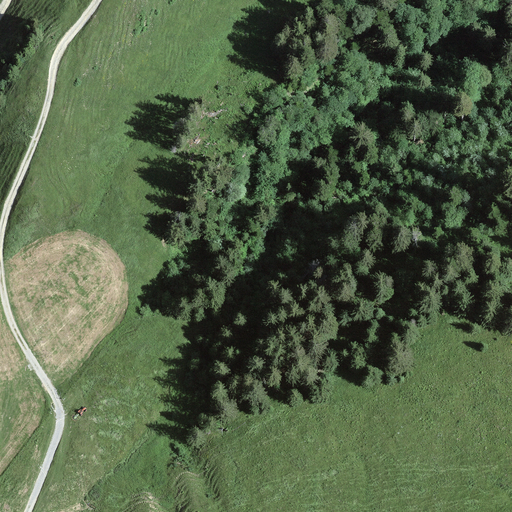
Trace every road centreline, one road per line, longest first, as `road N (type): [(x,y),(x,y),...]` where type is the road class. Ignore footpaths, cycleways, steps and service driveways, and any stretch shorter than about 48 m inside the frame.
road 1 (track): [(98,0),(56,53),(42,122),(0,241)]
road 2 (track): [(0,267),(8,313),(60,412),(26,511)]
